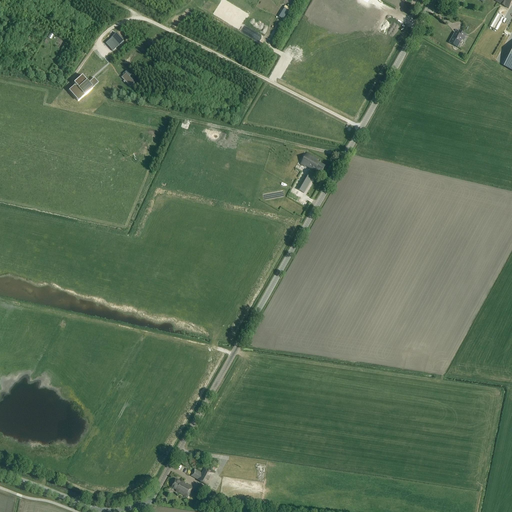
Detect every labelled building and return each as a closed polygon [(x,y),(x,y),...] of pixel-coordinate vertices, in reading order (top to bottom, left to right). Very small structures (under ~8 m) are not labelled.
[(511,0),(491,0),(508,10),(511,2),(511,0)] [(463,41),(466,36),(458,32),(457,35),(454,34),(449,44),(457,49),(460,42),(461,39),(463,41)] [(116,34),(105,44),(113,52),(124,42),(116,34)] [(126,74),(121,79),(127,85),(132,80),(126,74)] [(69,90),(68,91),(78,102),(87,94),(98,84),(94,79),(89,84),(82,76),(74,84),(74,85),(69,90)] [(301,165),(303,166),(309,155),(307,154),(301,165)] [(321,174),(326,166),(317,162),(318,160),(309,155),(303,166),(306,167),(311,169),(310,170),(313,172),(314,171),(315,172),(315,173),(318,175),(319,173),(321,174)] [(306,175),(297,190),(304,193),(312,179),(306,175)] [(198,482),(208,488),(215,475),(204,469),(202,474),(198,481),(198,482)] [(198,481),(202,474),(195,470),(191,477),(198,481)] [(176,492),(187,498),(193,488),(182,481),(181,483),(176,480),(172,488),(176,490),(176,492)]
